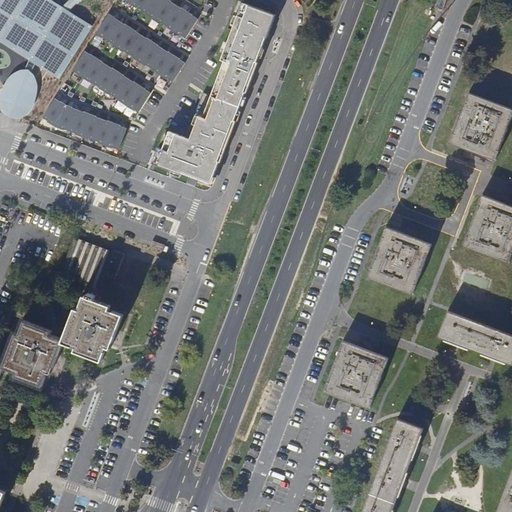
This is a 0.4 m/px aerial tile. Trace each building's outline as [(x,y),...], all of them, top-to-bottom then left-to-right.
[(63,6),(53,0),(0,0),(0,44),(58,81),(93,25),(70,10),(63,6)] [(68,0),(67,2),(63,6),(70,10),(77,3),(82,0),(68,0)] [(125,0),(127,1),(126,2),(138,10),(139,9),(148,15),(148,16),(160,24),(161,23),(170,29),(169,30),(181,38),(182,37),(187,40),(199,21),(193,17),(194,16),(184,10),(183,11),(171,3),(172,2),(168,0),(125,0)] [(279,18),(246,5),(223,62),(226,63),(212,97),(205,94),(187,138),(170,131),(163,149),(158,147),(151,163),(210,187),(279,18)] [(116,19),(110,15),(97,35),(104,39),(105,38),(114,44),(113,45),(126,53),(126,52),(136,58),(135,59),(147,67),(148,66),(157,72),(156,73),(169,81),(169,80),(175,83),(186,66),(180,61),(180,60),(170,54),(170,55),(158,48),(159,46),(149,40),(148,41),(137,34),(137,33),(127,26),(127,27),(115,20),(116,19)] [(92,56),(86,52),(74,71),(79,74),(79,75),(91,83),(91,82),(101,88),(100,89),(112,97),(113,96),(122,102),(121,103),(133,111),(134,110),(139,113),(151,94),(145,90),(146,89),(136,83),(135,84),(124,76),(124,75),(114,69),(114,70),(102,63),(103,62),(93,55),(92,56)] [(5,82),(0,94),(0,106),(1,111),(9,117),(17,119),(25,116),(32,110),(36,96),(37,86),(35,77),(28,69),(20,70),(13,74),(5,82)] [(450,143),(495,160),(511,115),(511,109),(469,93),(450,143)] [(62,103),(56,99),(44,118),(49,121),(48,122),(56,127),(65,131),(65,129),(75,133),(75,134),(89,140),(89,139),(99,142),(99,144),(113,149),(113,148),(119,150),(127,129),(120,127),(120,126),(109,121),(109,122),(96,118),(96,116),(85,112),(85,113),(72,108),(72,107),(67,105),(63,102),(62,103)] [(511,253),(511,206),(494,200),(482,195),(463,246),(508,263),(511,253)] [(431,244),(398,231),(389,228),(386,227),(367,277),(412,294),(431,244)] [(115,279),(116,275),(124,254),(114,250),(113,252),(75,238),(62,273),(92,285),(87,297),(85,296),(80,309),(76,308),(64,340),(54,336),(50,334),(51,331),(25,321),(20,334),(17,333),(4,364),(0,362),(0,376),(4,367),(17,372),(16,375),(42,385),(47,371),(51,372),(54,367),(57,358),(58,355),(63,342),(77,347),(76,350),(102,360),(107,347),(111,348),(113,341),(116,335),(118,330),(123,314),(110,309),(111,305),(95,299),(99,288),(100,288),(105,275),(115,279)] [(511,335),(448,311),(438,336),(454,342),(511,364),(511,335)] [(356,345),(343,340),(324,391),(370,408),(389,358),(356,345)] [(419,405),(430,409),(434,400),(422,396),(419,405)] [(397,418),(361,511),(391,511),(423,428),(397,418)] [(511,511),(511,469),(495,511),(511,511)]
